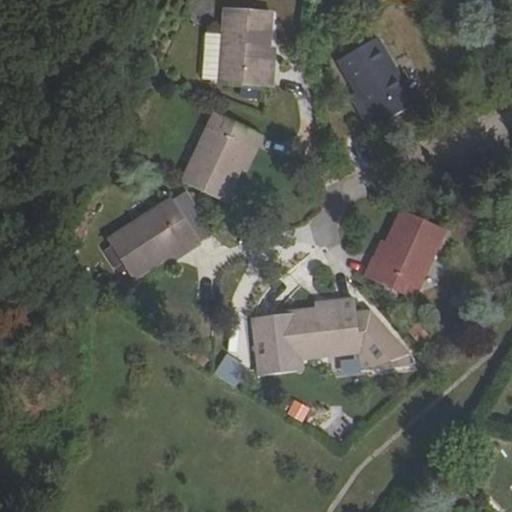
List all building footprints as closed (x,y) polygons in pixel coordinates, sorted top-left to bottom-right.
[(264,87),(267,25),(224,23),(220,97),(270,99),(271,87),(264,87)] [(415,118),(376,54),(339,76),(370,127),(363,132),(370,145),(415,118)] [(260,149),(214,129),(183,197),(222,216),(249,159),(254,161),(260,149)] [(200,258),(174,215),(108,257),(132,295),(185,261),(188,266),(200,258)] [(365,290),(411,312),(445,246),(404,225),(377,281),(371,278),(365,290)] [(278,330),(283,374),(359,366),(353,314),(338,315),(339,323),(278,330)] [(222,354),(213,377),(236,385),(244,362),(222,354)]
